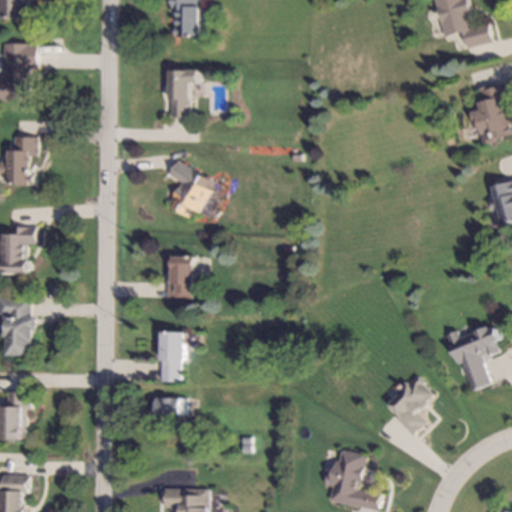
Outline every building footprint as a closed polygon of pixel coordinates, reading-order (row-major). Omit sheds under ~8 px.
[(32,0),(32,17),(6,17),(6,2),(0,2),(0,0),(32,0)] [(203,0),(203,11),(211,11),(211,24),(202,24),(202,37),(176,37),(177,25),(178,25),(178,10),(173,10),(173,0),(203,0)] [(469,0),(473,14),(470,15),(473,27),(490,23),(494,39),(495,42),(470,48),(469,49),(464,32),(445,37),(435,0),(469,0)] [(42,45),(41,68),(41,70),(33,70),(33,80),(34,80),(34,100),(2,100),(2,76),(7,76),(8,43),(32,44),(32,43),(42,43),(42,45)] [(202,71),(201,83),(193,83),(192,117),(191,117),(175,117),(173,117),(174,99),(172,99),(172,70),(202,71)] [(507,85),(511,106),(511,123),(509,124),(511,135),(494,139),(495,142),(483,145),(475,109),(482,108),(481,102),(483,102),(480,89),(480,88),(489,86),(490,89),(507,85)] [(454,137),(455,141),(452,144),(449,145),(446,143),(445,139),(447,136),(451,136),(454,137)] [(40,140),(42,140),(42,145),(40,145),(40,149),(41,149),(41,154),(40,154),(40,156),(33,156),(33,164),(37,164),(37,172),(39,172),(38,186),(10,185),(10,176),(2,176),(2,161),(13,161),(13,150),(18,150),(18,137),(19,137),(39,137),(40,137),(40,140)] [(304,154),(303,161),(294,161),(295,153),(304,154)] [(214,181),(210,189),(214,191),(200,213),(196,210),(191,218),(170,205),(175,198),(174,197),(175,195),(174,193),(177,188),(179,188),(181,185),(182,186),(184,182),(172,174),(173,172),(179,163),(181,160),(214,181)] [(511,221),(503,224),(499,210),(493,211),(490,199),(497,198),(493,185),(504,182),(511,179),(511,221)] [(40,229),(40,243),(33,243),(33,245),(31,245),(31,261),(33,261),(33,274),(6,273),(6,253),(5,253),(5,242),(7,242),(7,233),(16,234),(16,227),(17,227),(40,227),(40,229)] [(197,269),(194,269),(193,292),(192,292),(191,298),(169,298),(169,297),(170,283),(170,266),(175,266),(176,257),(197,258),(197,269)] [(34,304),(34,316),(40,316),(40,330),(36,330),(36,343),(34,343),(34,356),(10,355),(10,336),(6,336),(6,317),(14,317),(14,314),(3,314),(3,299),(34,299),(34,304)] [(491,331),(499,328),(503,339),(503,340),(499,342),(502,351),(490,356),(488,353),(484,355),(486,362),(487,362),(485,363),(493,382),(493,384),(475,391),(465,368),(467,368),(464,362),(460,364),(457,362),(455,357),(456,355),(448,335),(458,331),(461,339),(490,327),(491,331)] [(188,333),(187,361),(184,361),(183,382),(163,382),(164,380),(164,361),(165,332),(188,333)] [(426,383),(424,385),(435,395),(428,402),(429,403),(418,413),(428,423),(416,435),(415,436),(398,419),(402,416),(397,411),(391,405),(401,395),(399,392),(409,381),(412,384),(419,376),(426,383)] [(35,410),(27,410),(26,439),(24,439),(5,439),(5,425),(0,425),(0,414),(5,414),(5,404),(11,404),(11,393),(11,392),(32,392),(35,392),(35,410)] [(187,416),(152,416),(153,410),(153,405),(157,405),(158,398),(188,398),(187,416)] [(252,453),(243,453),(243,445),(251,445),(252,453)] [(365,454),(364,456),(369,457),(364,482),(362,489),(385,494),(381,511),(360,507),(338,502),(332,501),(333,495),(335,487),(328,485),(330,473),(335,474),(338,461),(342,461),(344,450),(365,454)] [(5,475),(30,476),(32,476),(32,493),(26,493),(26,506),(29,506),(28,511),(4,511),(0,511),(0,497),(3,497),(4,493),(0,493),(0,481),(4,481),(4,475),(5,475)] [(210,511),(182,511),(182,508),(166,508),(166,491),(166,489),(192,489),(211,490),(210,511)]
